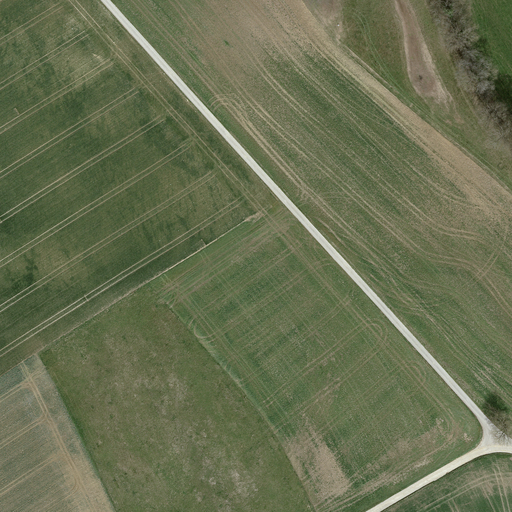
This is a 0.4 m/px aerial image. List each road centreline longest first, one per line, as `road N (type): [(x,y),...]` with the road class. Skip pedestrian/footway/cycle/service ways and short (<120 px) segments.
road 1 (track): [(103,0),(500,440)]
road 2 (track): [(500,440),(374,511)]
